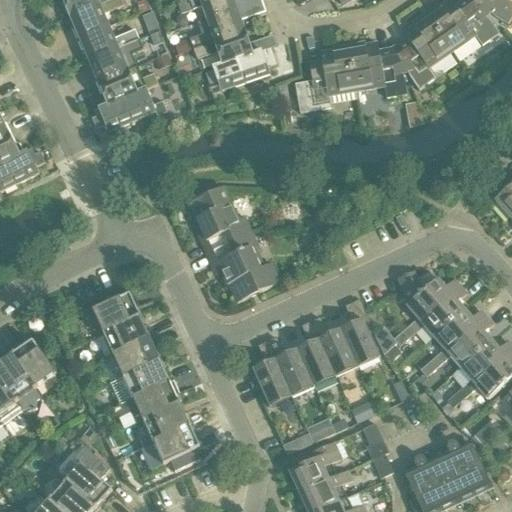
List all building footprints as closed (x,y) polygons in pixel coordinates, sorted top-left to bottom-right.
[(61,0),(69,18),(110,0),(61,0)] [(124,6),(121,0),(110,0),(69,18),(79,40),(109,27),(104,15),(124,6)] [(206,21),(237,10),(233,0),(193,0),(177,6),(181,15),(202,8),(206,21)] [(487,19),(489,16),(470,0),(463,0),(455,7),(450,0),(440,8),(435,7),(425,15),(452,54),(475,37),(483,47),(500,35),(492,23),(487,19)] [(511,3),(509,2),(509,0),(470,0),(489,16),(490,14),(495,18),(509,26),(511,20),(511,3)] [(201,37),(189,41),(190,41),(193,51),(245,33),(237,10),(206,21),(197,24),(201,37)] [(156,24),(152,15),(143,18),(146,28),(156,24)] [(430,69),(452,54),(425,15),(415,22),(414,26),(403,34),(407,40),(397,47),(394,48),(405,75),(408,74),(411,80),(419,92),(437,79),(430,69)] [(134,31),(114,39),(109,27),(79,40),(88,62),(139,41),(134,31)] [(253,56),(252,55),(245,33),(193,51),(196,60),(217,53),(222,65),(222,66),(237,61),(253,56)] [(144,53),(143,51),(139,41),(88,62),(98,85),(137,68),(133,58),(144,53)] [(394,48),(392,49),(379,51),(378,44),(364,46),(360,44),(347,46),(355,93),(384,89),(386,100),(407,97),(405,82),(403,76),(405,75),(394,48)] [(329,98),(355,93),(347,46),(335,48),(332,52),(320,54),(322,62),(309,64),(312,82),(295,85),(300,115),(331,110),(329,98)] [(237,61),(245,84),(269,76),(267,69),(277,66),(273,54),(268,56),(266,50),(252,55),(253,56),(237,61)] [(221,93),(245,84),(237,61),(222,66),(222,65),(213,68),(219,86),(209,89),(213,100),(223,97),(221,93)] [(158,86),(153,75),(142,80),(137,68),(98,85),(107,106),(94,112),(107,106),(107,107),(122,100),(145,91),(158,86)] [(152,107),(145,91),(122,100),(132,124),(155,114),(157,118),(167,114),(162,103),(152,107)] [(109,134),(132,124),(122,100),(107,107),(107,106),(94,112),(96,118),(92,120),(97,131),(106,127),(109,134)] [(0,139),(9,135),(0,117),(0,139)] [(20,156),(23,154),(19,145),(15,144),(13,145),(9,135),(0,139),(0,166),(6,164),(20,157),(20,156)] [(6,164),(17,187),(39,176),(35,169),(45,164),(40,154),(35,156),(32,150),(23,154),(20,156),(20,157),(6,164)] [(0,194),(17,187),(6,164),(0,166),(0,194)] [(511,187),(495,202),(511,220),(511,219),(511,187)] [(244,219),(238,222),(223,189),(189,205),(204,238),(199,240),(207,256),(252,236),(244,219)] [(256,253),(259,251),(252,236),(207,256),(214,271),(218,269),(226,286),(228,285),(237,304),(280,285),(271,265),(263,268),(256,253)] [(431,276),(418,282),(414,274),(398,281),(409,305),(406,308),(417,320),(402,333),(409,340),(418,332),(415,328),(460,289),(454,282),(445,289),(437,281),(436,282),(431,276)] [(434,339),(465,312),(458,304),(466,296),(460,289),(415,328),(418,332),(423,327),(434,339)] [(103,336),(140,319),(130,296),(93,313),(103,336)] [(366,330),(371,327),(359,302),(345,309),(353,327),(341,332),(358,370),(380,360),(366,330)] [(442,359),(487,320),(481,313),(472,320),(465,312),(434,339),(444,351),(429,363),(436,371),(445,363),(442,359)] [(113,358),(150,341),(140,319),(103,336),(113,358)] [(341,332),(328,338),(320,320),(310,324),(336,380),(358,370),(341,332)] [(461,370),(491,343),(484,335),(493,327),(487,320),(442,359),(445,363),(450,358),(461,370)] [(314,390),(336,380),(310,324),(302,328),(310,346),(297,352),(314,390)] [(393,341),(386,331),(374,336),(384,357),(397,345),(393,341)] [(399,348),(409,340),(402,333),(393,341),(397,345),(399,348)] [(297,352),(284,358),(276,340),(266,344),(292,400),(314,390),(297,352)] [(123,380),(160,363),(150,341),(113,358),(123,380)] [(13,357),(36,390),(56,376),(32,343),(13,357)] [(474,386),(511,352),(511,348),(507,343),(498,351),(491,343),(461,370),(474,386)] [(270,410),(292,400),(266,344),(258,348),(266,366),(253,372),(270,410)] [(469,390),(472,394),(477,389),(488,402),(511,380),(511,366),(511,365),(511,352),(474,386),(469,390)] [(0,381),(17,404),(36,390),(13,357),(0,366),(0,381)] [(133,402),(170,385),(160,363),(123,380),(133,402)] [(427,379),(436,371),(429,363),(420,371),(423,375),(427,379)] [(23,413),(17,404),(0,381),(0,423),(3,427),(23,413)] [(137,427),(143,424),(180,407),(170,385),(133,402),(127,405),(137,427)] [(472,394),(469,390),(466,387),(456,395),(463,402),(472,394)] [(453,410),(463,402),(456,395),(447,403),(453,410)] [(379,416),(373,403),(351,413),(357,426),(379,416)] [(131,415),(127,406),(114,412),(119,421),(131,415)] [(137,427),(135,428),(145,450),(153,446),(190,430),(180,407),(143,424),(137,427)] [(309,437),(283,449),(287,458),(348,430),(343,421),(331,427),(328,420),(307,431),(309,437)] [(372,462),(385,456),(388,455),(375,426),(362,432),(370,450),(367,451),(372,462)] [(145,450),(141,452),(151,473),(163,467),(170,464),(175,475),(201,463),(196,452),(200,450),(190,430),(153,446),(145,450)] [(461,453),(457,445),(452,443),(447,446),(447,450),(450,458),(439,463),(457,502),(491,487),(472,447),(461,453)] [(337,478),(332,466),(342,462),(334,444),(308,456),(312,463),(289,473),(299,496),(329,483),(328,482),(337,478)] [(100,482),(110,472),(85,450),(75,461),(81,467),(66,484),(96,511),(112,493),(100,482)] [(381,481),(393,475),(385,456),(372,462),(381,481)] [(428,468),(424,460),(419,459),(415,461),(414,465),(417,473),(406,478),(416,501),(409,504),(412,511),(436,511),(457,502),(439,463),(428,468)] [(347,500),(342,488),(351,484),(347,473),(337,478),(328,482),(329,483),(299,496),(306,511),(321,511),(335,506),(347,500)] [(60,511),(95,511),(96,511),(66,484),(50,502),(60,511)] [(364,511),(363,508),(364,507),(358,495),(347,500),(335,506),(321,511),(364,511)] [(60,511),(50,502),(40,511),(60,511)]
